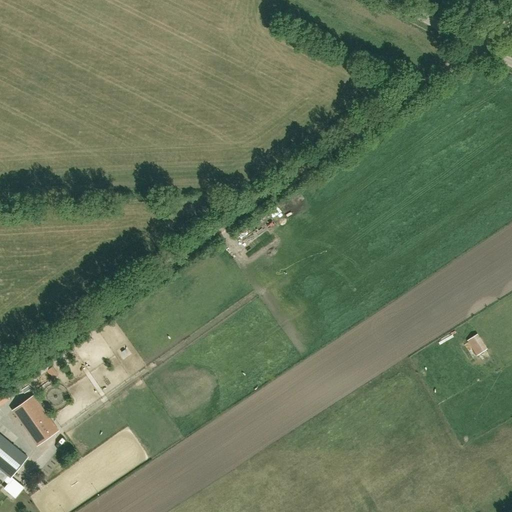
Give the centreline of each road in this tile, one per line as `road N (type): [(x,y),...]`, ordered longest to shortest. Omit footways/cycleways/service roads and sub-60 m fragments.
road 1 (track): [(0,379),(511,17)]
road 2 (unclassified): [(511,62),(388,0)]
